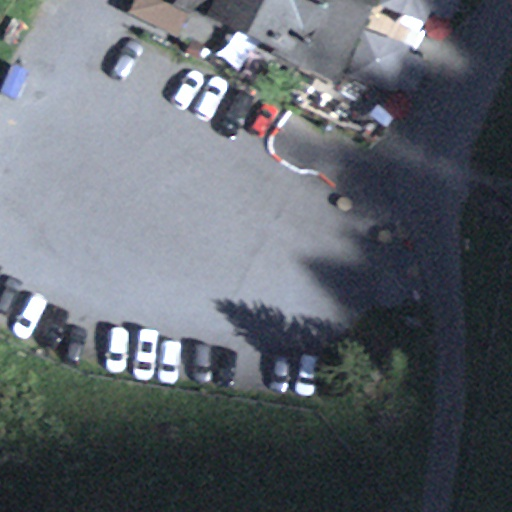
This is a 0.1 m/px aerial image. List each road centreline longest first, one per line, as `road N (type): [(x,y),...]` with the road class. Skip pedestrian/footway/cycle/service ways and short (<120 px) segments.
road 1 (track): [(438,511),(450,328),(447,169)]
road 2 (unclassified): [(447,169),(511,11)]
